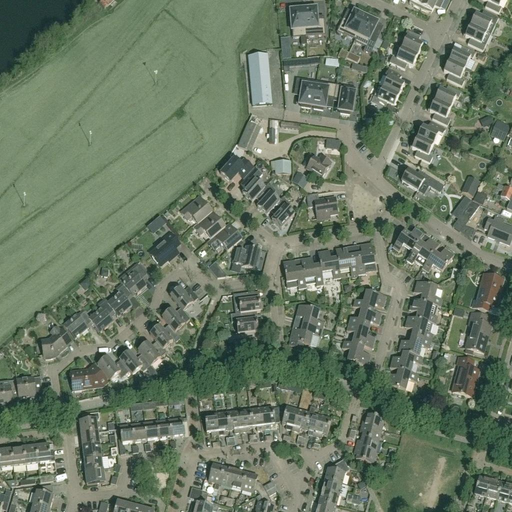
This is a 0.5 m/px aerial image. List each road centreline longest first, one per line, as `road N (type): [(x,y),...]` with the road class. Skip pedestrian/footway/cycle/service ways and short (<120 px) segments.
road 1 (residential): [(0,419),(46,414),(57,402),(54,373),(80,351),(110,347),(153,311),(160,288),(178,273),(197,275),(210,289),(269,282)]
road 2 (residential): [(373,178),(441,35)]
road 3 (residential): [(377,228),(384,275),(397,285),(376,375)]
road 4 (residential): [(511,266),(479,256),(401,200)]
